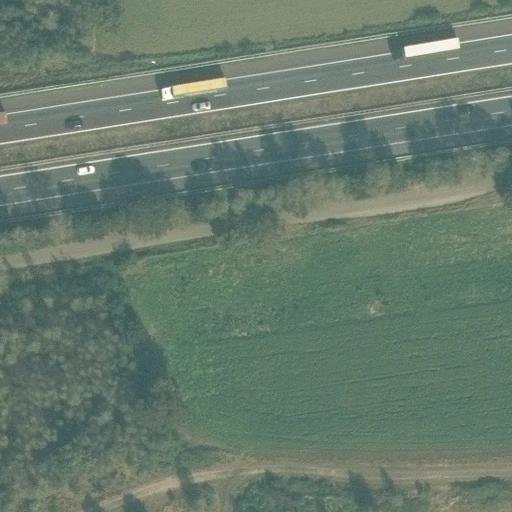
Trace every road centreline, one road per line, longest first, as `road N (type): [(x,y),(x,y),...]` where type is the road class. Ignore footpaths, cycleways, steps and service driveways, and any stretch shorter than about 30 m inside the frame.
road 1 (motorway): [(511,50),(0,130)]
road 2 (motorway): [(0,191),(511,111)]
road 3 (unclassified): [(0,261),(511,183)]
road 4 (track): [(225,475),(511,471)]
road 5 (track): [(94,511),(200,474),(225,475)]
